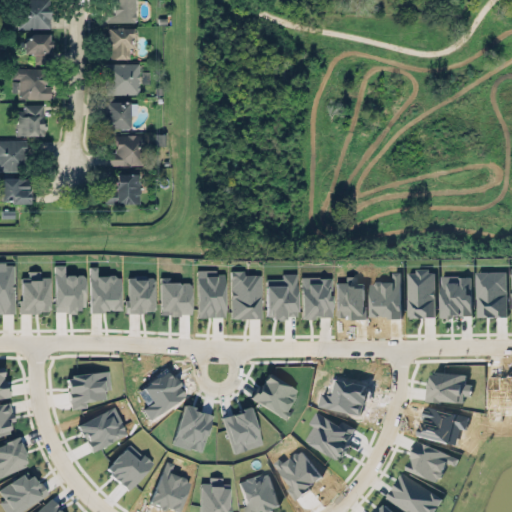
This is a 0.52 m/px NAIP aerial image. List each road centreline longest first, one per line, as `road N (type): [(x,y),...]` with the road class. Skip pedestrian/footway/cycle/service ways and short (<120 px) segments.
road 1 (residential): [(398,348),(0,342)]
road 2 (residential): [(327,511),(367,474),(386,436),(398,348),(511,345)]
road 3 (residential): [(33,342),(40,421),(59,459),(105,511)]
road 4 (residential): [(82,0),(79,122),(69,173)]
